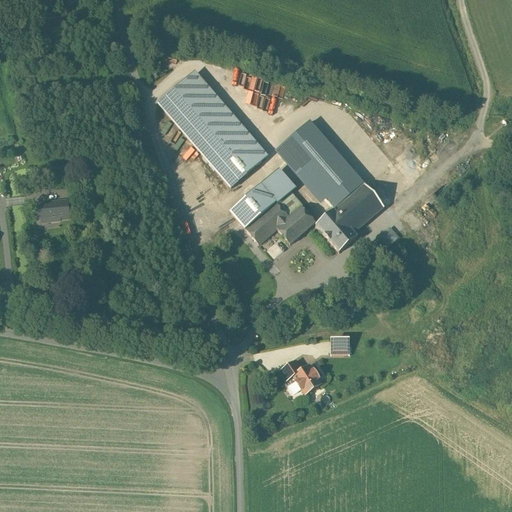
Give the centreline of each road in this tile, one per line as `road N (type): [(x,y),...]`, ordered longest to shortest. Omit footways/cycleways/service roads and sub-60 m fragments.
road 1 (unclassified): [(114,0),(236,377)]
road 2 (unclassified): [(0,332),(236,377)]
road 3 (unclassified): [(236,377),(239,511)]
